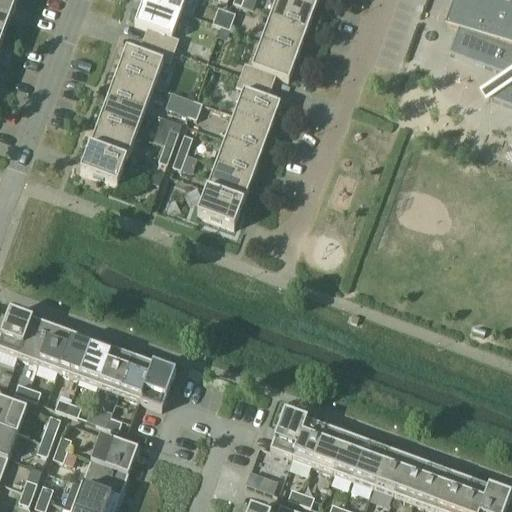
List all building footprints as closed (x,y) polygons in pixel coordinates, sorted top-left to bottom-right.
[(181,16),(186,0),(144,0),(144,3),(181,16)] [(241,11),(245,0),(235,0),(233,7),(241,11)] [(307,35),(316,10),(289,0),(277,0),(270,21),(307,35)] [(289,0),(316,10),(319,0),(289,0)] [(511,0),(459,0),(449,27),(458,30),(448,57),(506,78),(511,75),(511,77),(511,84),(488,102),(511,110),(511,0)] [(0,22),(9,26),(16,7),(0,1),(0,22)] [(172,41),(181,16),(144,3),(134,28),(147,33),(143,44),(174,56),(179,44),(172,41)] [(221,31),(227,15),(218,12),(212,28),(221,31)] [(227,15),(221,31),(229,34),(235,18),(227,15)] [(298,59),(307,35),(270,21),(261,46),(298,59)] [(0,43),(3,44),(9,26),(0,22),(0,43)] [(170,67),(174,56),(143,44),(139,56),(126,51),(117,76),(154,90),(163,65),(170,67)] [(288,85),(298,59),(261,46),(251,71),(245,68),(240,80),(271,92),(276,80),(288,85)] [(145,115),(154,90),(117,76),(108,101),(145,115)] [(267,103),(271,92),(240,80),(236,92),(243,94),(234,120),(271,133),(280,108),(267,103)] [(391,86),(382,124),(461,144),(471,105),(391,86)] [(135,140),(145,115),(108,101),(98,126),(135,140)] [(188,121),(194,105),(185,102),(179,118),(188,121)] [(194,105),(188,121),(196,124),(202,108),(194,105)] [(262,158),(271,133),(234,120),(225,144),(262,158)] [(126,164),(135,140),(98,126),(89,151),(126,164)] [(164,150),(173,153),(179,137),(170,134),(164,150)] [(178,155),(187,158),(193,143),(184,139),(178,155)] [(252,183),(262,158),(225,144),(215,169),(252,183)] [(167,169),(173,153),(164,150),(158,166),(167,169)] [(117,190),(126,164),(89,151),(80,176),(117,190)] [(181,175),(187,158),(178,155),(172,171),(181,175)] [(243,207),(252,183),(215,169),(206,194),(243,207)] [(160,189),(163,180),(151,176),(148,185),(160,189)] [(234,233),(243,207),(206,194),(197,219),(234,233)] [(0,355),(18,362),(32,324),(10,316),(0,341),(0,355)] [(38,369),(52,331),(32,324),(18,362),(38,369)] [(58,377),(72,339),(52,331),(38,369),(58,377)] [(79,384),(92,346),(72,339),(58,377),(79,384)] [(99,392),(113,354),(92,346),(79,384),(99,392)] [(119,399),(133,361),(113,354),(99,392),(119,399)] [(139,407),(153,369),(133,361),(119,399),(139,407)] [(153,369),(139,407),(162,415),(175,377),(153,369)] [(26,403),(29,393),(18,388),(14,399),(26,403)] [(29,393),(26,403),(37,407),(41,397),(29,393)] [(0,431),(17,438),(27,412),(0,402),(0,431)] [(66,418),(70,408),(59,403),(55,414),(66,418)] [(70,408),(66,418),(77,422),(81,412),(70,408)] [(292,464),(306,425),(284,417),(270,456),(292,464)] [(107,433),(110,422),(99,418),(95,429),(107,433)] [(110,422),(107,433),(118,437),(122,427),(110,422)] [(312,471),(327,433),(306,425),(292,464),(312,471)] [(0,459),(8,462),(17,438),(0,431),(0,459)] [(332,479),(347,440),(327,433),(312,471),(332,479)] [(41,446),(51,450),(55,439),(45,435),(41,446)] [(91,465),(128,479),(138,453),(100,439),(91,465)] [(353,486),(367,448),(347,440),(332,479),(353,486)] [(57,452),(67,456),(71,445),(61,441),(57,452)] [(47,462),(51,450),(41,446),(37,458),(47,462)] [(373,494),(387,455),(367,448),(353,486),(373,494)] [(63,467),(67,456),(57,452),(53,464),(63,467)] [(393,501),(408,462),(387,455),(373,494),(393,501)] [(0,484),(8,462),(0,459),(0,484)] [(414,509),(428,470),(408,462),(393,501),(414,509)] [(119,503),(128,479),(91,465),(81,489),(119,503)] [(421,511),(435,511),(448,477),(428,470),(414,509),(421,511)] [(458,511),(468,485),(448,477),(435,511),(458,511)] [(268,483),(263,495),(274,499),(279,487),(268,483)] [(23,496),(33,500),(37,488),(27,485),(23,496)] [(481,511),(489,492),(468,485),(458,511),(481,511)] [(116,511),(119,503),(81,489),(73,511),(116,511)] [(39,502),(49,506),(53,494),(43,491),(39,502)] [(489,492),(481,511),(506,511),(511,501),(489,492)] [(298,509),(302,498),(291,494),(287,505),(298,509)] [(29,511),(33,500),(23,496),(18,507),(29,511)] [(302,498),(298,509),(307,511),(310,511),(314,502),(302,498)] [(46,511),(49,506),(39,502),(34,511),(46,511)]
